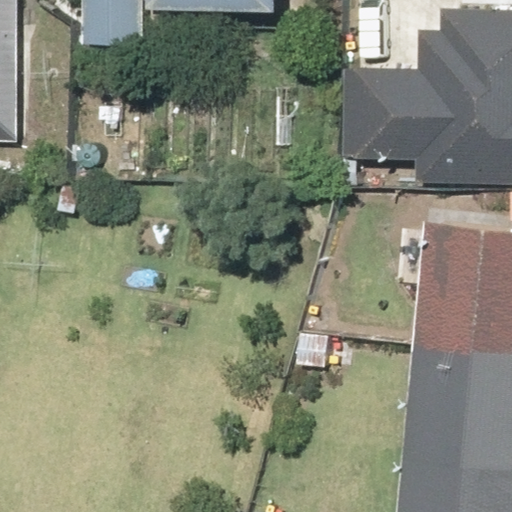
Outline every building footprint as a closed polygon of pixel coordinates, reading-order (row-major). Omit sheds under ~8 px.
[(26,0),(0,0),(0,91),(26,92),(26,0)] [(152,0),(90,0),(88,42),(150,45),(152,0)] [(177,0),(177,5),(304,10),(304,0),(177,0)] [(363,59),(359,134),(435,138),(434,162),(511,166),(511,5),(465,3),(464,20),(427,18),(424,62),(363,59)] [(511,511),(511,232),(435,227),(414,511),(511,511)] [(309,511),(314,465),(267,461),(262,511),(246,509),(246,511),(309,511)]
